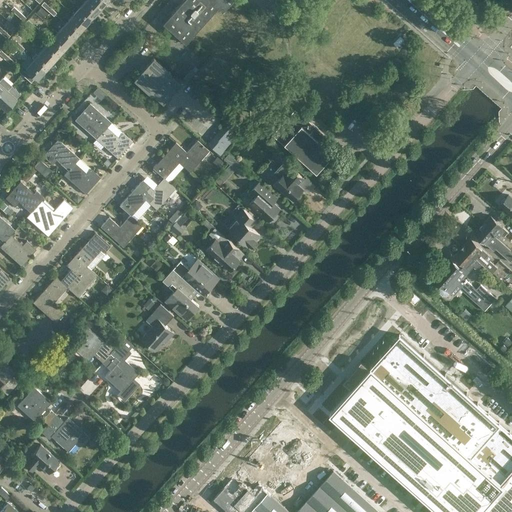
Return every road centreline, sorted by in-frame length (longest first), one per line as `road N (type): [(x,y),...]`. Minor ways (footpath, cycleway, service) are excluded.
road 1 (tertiary): [(168,511),(511,122)]
road 2 (residential): [(68,511),(378,167)]
road 3 (residential): [(0,309),(155,131),(85,64)]
road 4 (unclassified): [(378,167),(476,59)]
